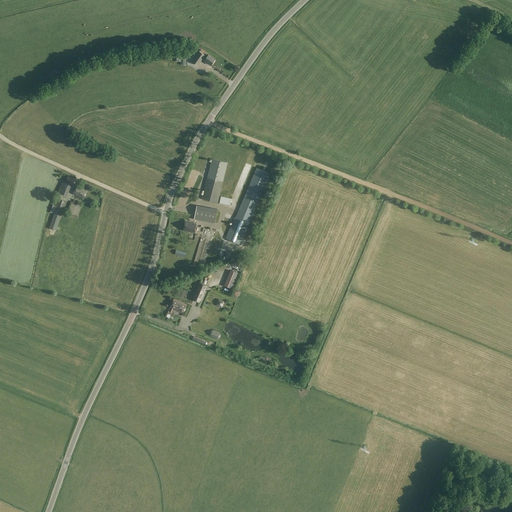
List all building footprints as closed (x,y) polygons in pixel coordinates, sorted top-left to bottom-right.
[(198,65),(202,60),(207,63),(208,62),(211,65),(215,59),(208,55),(206,58),(204,57),(205,55),(199,51),(193,61),(198,65)] [(185,53),(177,53),(177,57),(181,57),(181,61),(181,65),(186,65),(185,53)] [(218,202),(222,186),(227,162),(211,158),(202,198),(218,202)] [(225,238),(241,245),(250,223),(249,223),(270,173),(256,167),(235,217),(225,238)] [(57,192),(67,196),(72,184),(63,180),(57,192)] [(87,190),(77,185),(74,194),(84,198),(87,190)] [(221,196),(219,203),(228,205),(229,198),(221,196)] [(55,230),(65,201),(55,198),(50,212),(54,213),(49,228),(55,230)] [(197,205),(195,218),(215,221),(217,209),(197,205)] [(195,232),(196,223),(185,221),(184,230),(195,232)] [(203,227),(196,251),(203,253),(205,249),(209,250),(214,231),(203,227)] [(239,274),(231,271),(224,285),(233,289),(239,274)] [(208,285),(199,282),(193,297),(193,298),(192,299),(200,302),(200,301),(201,301),(208,285)] [(193,290),(180,286),(179,289),(177,289),(175,295),(190,299),(193,290)] [(183,313),(187,304),(174,299),(170,307),(171,308),(173,309),(183,313)] [(209,333),(210,335),(217,338),(219,337),(220,334),(220,332),(213,329),(211,330),(209,333)]
